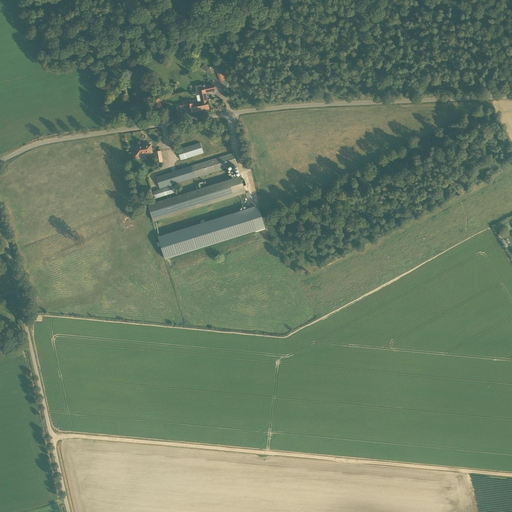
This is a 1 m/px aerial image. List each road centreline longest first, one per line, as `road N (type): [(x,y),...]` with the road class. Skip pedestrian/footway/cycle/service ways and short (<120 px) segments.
road 1 (unclassified): [(0,162),(39,144),(222,113),(511,97)]
road 2 (track): [(511,474),(51,435)]
road 3 (unclassified): [(68,511),(0,231)]
